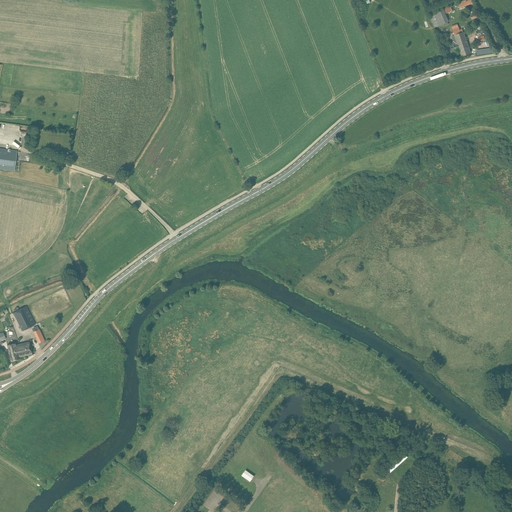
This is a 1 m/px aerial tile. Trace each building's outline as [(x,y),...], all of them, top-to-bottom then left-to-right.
[(464,0),(457,3),(460,9),(473,3),(471,0),(464,0)] [(444,8),(446,14),(452,11),(450,5),(444,8)] [(444,11),(430,16),(434,27),(448,22),(444,11)] [(457,43),(450,46),(452,52),(459,49),(462,57),(471,54),(463,32),(460,33),(458,27),(452,29),(454,35),(457,43)] [(0,168),(14,171),(17,151),(0,148),(0,168)] [(13,313),(22,331),(35,324),(25,306),(13,313)] [(39,343),(45,341),(39,329),(33,332),(39,343)] [(29,342),(19,345),(22,356),(32,354),(29,342)] [(22,356),(19,345),(15,346),(14,343),(7,345),(11,361),(19,360),(18,357),(22,356)] [(386,468),(391,474),(402,462),(399,460),(398,461),(395,458),(386,468)] [(254,476),(247,471),(244,476),(251,480),(254,476)]
